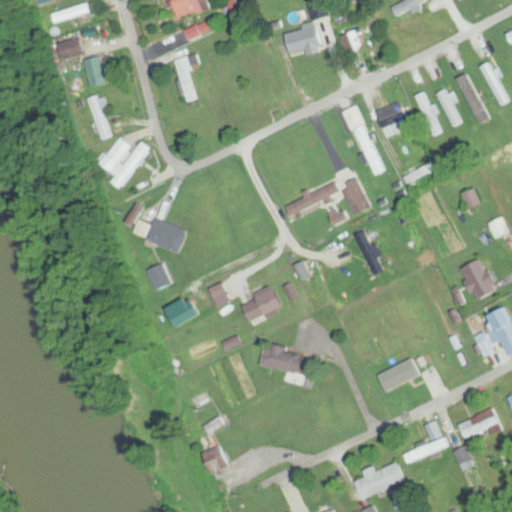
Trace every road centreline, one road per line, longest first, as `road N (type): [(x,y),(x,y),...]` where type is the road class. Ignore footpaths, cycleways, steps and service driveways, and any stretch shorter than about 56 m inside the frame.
road 1 (residential): [(511,13),(210,162),(185,166),(166,152),(122,0)]
road 2 (residential): [(270,483),(511,365)]
